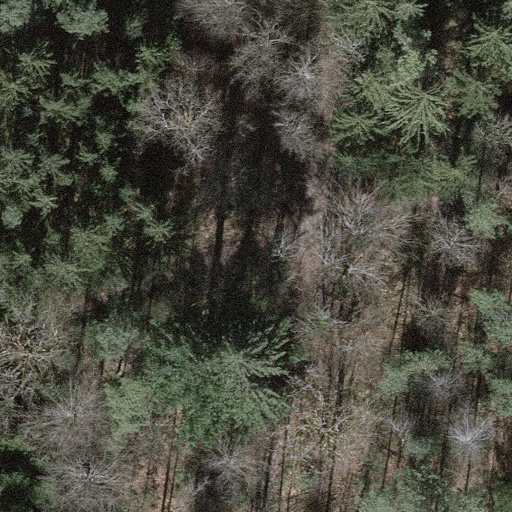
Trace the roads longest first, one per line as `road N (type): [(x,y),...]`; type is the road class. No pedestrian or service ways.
road 1 (track): [(315,0),(334,96),(332,243)]
road 2 (track): [(511,450),(268,433)]
